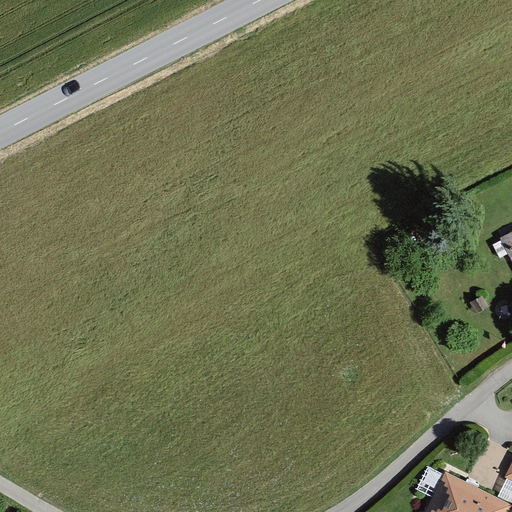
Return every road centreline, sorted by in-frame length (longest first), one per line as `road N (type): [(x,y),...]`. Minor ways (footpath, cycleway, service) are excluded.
road 1 (secondary): [(0,135),(268,0)]
road 2 (residential): [(338,511),(511,371)]
